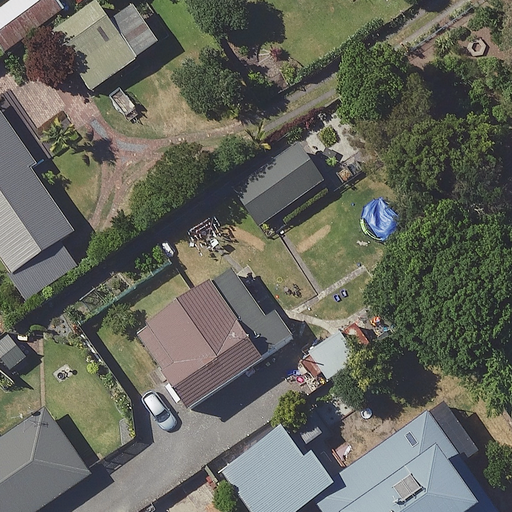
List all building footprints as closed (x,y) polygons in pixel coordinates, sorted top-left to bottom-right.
[(67,14),(56,0),(26,0),(0,19),(0,40),(11,56),(67,14)] [(96,93),(144,63),(142,59),(162,46),(137,7),(114,22),(102,4),(58,32),(96,93)] [(50,121),(27,88),(0,106),(0,251),(34,302),(82,269),(64,244),(77,236),(15,145),(50,121)] [(327,185),(303,149),(238,191),(262,227),(327,185)] [(282,320),(272,327),(236,275),(144,340),(197,413),(288,348),(297,341),(282,320)] [(365,366),(341,337),(309,362),(333,392),(365,366)] [(0,511),(42,511),(92,479),(50,418),(0,452),(0,511)] [(498,511),(432,419),(340,484),(297,425),(228,474),(254,511),(300,511),(317,501),(324,511),(498,511)]
